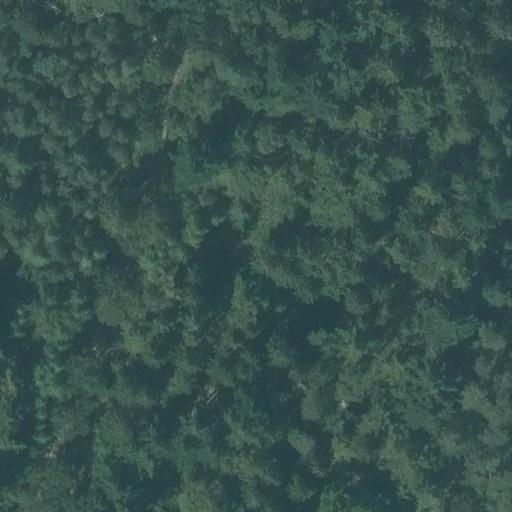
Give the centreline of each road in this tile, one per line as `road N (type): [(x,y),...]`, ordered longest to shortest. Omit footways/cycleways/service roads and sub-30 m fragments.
road 1 (unknown): [(181,0),(9,511)]
road 2 (track): [(511,268),(419,511)]
